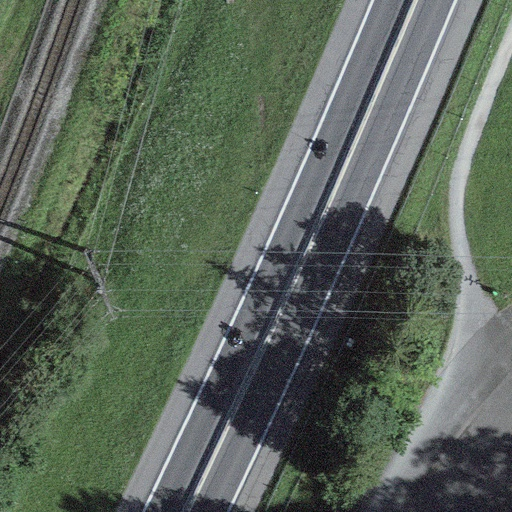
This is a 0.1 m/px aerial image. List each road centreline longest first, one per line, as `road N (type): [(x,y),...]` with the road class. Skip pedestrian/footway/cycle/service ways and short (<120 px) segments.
road 1 (trunk): [(393,0),(267,297),(164,511)]
road 2 (trunk): [(211,511),(435,0)]
